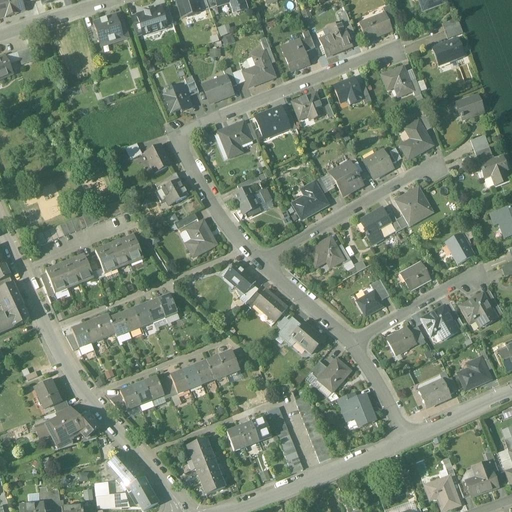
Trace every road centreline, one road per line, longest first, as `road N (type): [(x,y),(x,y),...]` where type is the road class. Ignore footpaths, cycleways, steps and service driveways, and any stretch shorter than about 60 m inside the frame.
road 1 (residential): [(262,265),(226,225),(172,134),(397,46)]
road 2 (residential): [(0,221),(68,369),(188,511)]
road 3 (residential): [(262,265),(412,174),(434,171)]
road 4 (residential): [(405,439),(229,511)]
road 5 (residential): [(350,344),(455,283),(476,280)]
road 6 (residential): [(0,37),(122,0)]
